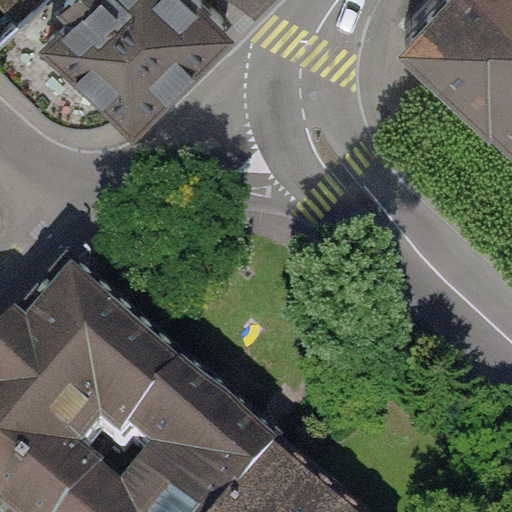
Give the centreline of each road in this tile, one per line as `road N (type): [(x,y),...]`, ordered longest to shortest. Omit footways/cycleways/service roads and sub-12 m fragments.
road 1 (secondary): [(302,99),(319,152),(511,337)]
road 2 (residential): [(63,214),(302,99)]
